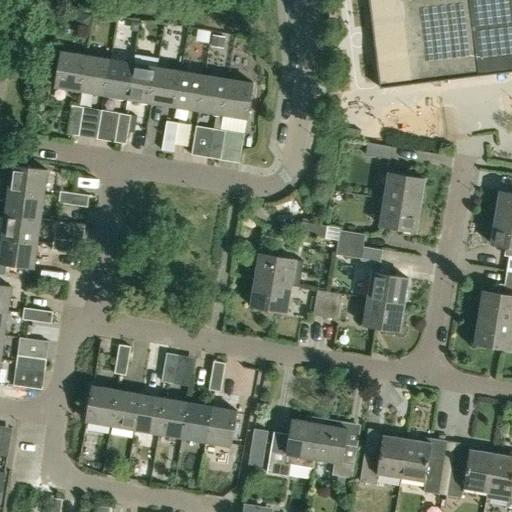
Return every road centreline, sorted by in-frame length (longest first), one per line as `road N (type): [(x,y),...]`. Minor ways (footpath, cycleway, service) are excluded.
road 1 (residential): [(119,163),(246,186),(288,169),(308,76),(302,0)]
road 2 (residential): [(427,376),(94,324)]
road 3 (residential): [(427,376),(462,162)]
road 4 (residential): [(199,511),(188,497),(51,470),(57,416)]
road 5 (residential): [(94,324),(119,163)]
